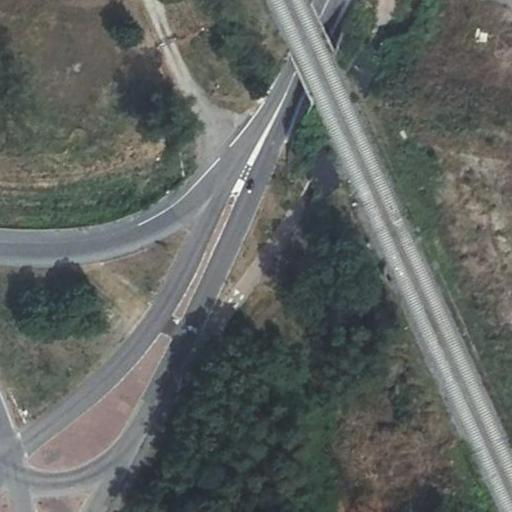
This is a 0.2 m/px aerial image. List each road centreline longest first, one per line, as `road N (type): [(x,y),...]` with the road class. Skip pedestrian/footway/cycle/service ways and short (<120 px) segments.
road 1 (secondary): [(261,144),(214,206),(148,330),(92,390),(24,443),(11,466)]
road 2 (secondary): [(125,451),(247,205),(261,144)]
road 3 (trunk): [(261,144),(149,231),(73,251),(0,252)]
road 4 (track): [(156,0),(198,109),(261,144)]
road 5 (secondary): [(261,144),(331,0)]
road 6 (secondary): [(11,466),(42,481),(68,482),(125,451)]
